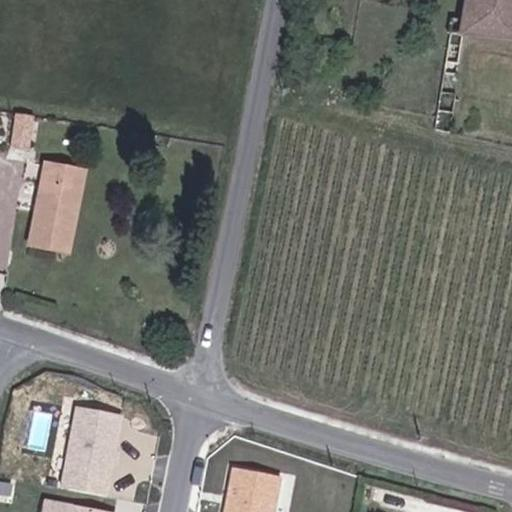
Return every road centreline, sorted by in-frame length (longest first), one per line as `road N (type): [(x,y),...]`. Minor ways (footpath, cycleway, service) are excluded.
road 1 (unclassified): [(201,399),(288,0)]
road 2 (unclassified): [(511,489),(201,399)]
road 3 (unclassified): [(201,399),(1,341)]
